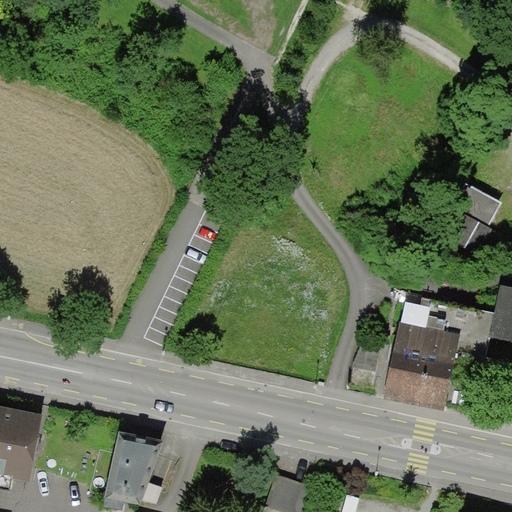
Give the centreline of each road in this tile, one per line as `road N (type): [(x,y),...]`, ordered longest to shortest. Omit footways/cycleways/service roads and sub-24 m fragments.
road 1 (primary): [(0,371),(511,481)]
road 2 (primary): [(511,451),(0,343)]
road 3 (track): [(511,274),(474,285),(378,286)]
